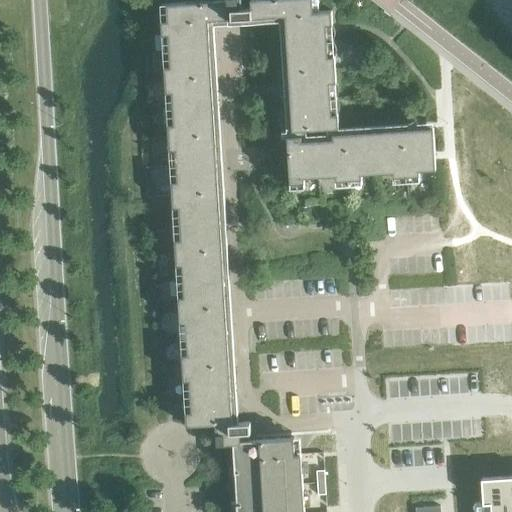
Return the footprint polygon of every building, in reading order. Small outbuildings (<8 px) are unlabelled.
[(186,426),(215,424),(233,423),(208,21),(242,19),(241,9),(240,0),(226,0),(166,4),(167,21),(161,22),(184,396),(183,400),(182,403),(182,405),(183,408),(183,409),(185,412),(186,426)] [(250,0),(251,8),(241,9),(242,19),(284,16),(292,131),(338,128),(333,39),(334,37),(334,36),(335,34),(335,32),(334,30),(334,28),(333,27),(332,25),(331,11),(313,12),(312,0),(250,0)] [(287,137),(289,184),(304,183),(304,178),(335,176),(335,181),(361,179),(361,174),(392,172),(393,177),(419,176),(419,171),(435,170),(435,157),(439,157),(437,136),(433,136),(433,128),(287,137)] [(233,423),(215,424),(216,443),(216,445),(233,444),(236,511),(304,511),(300,455),(294,455),(293,438),(251,441),(250,430),(250,422),(233,423)] [(317,495),(325,495),(324,471),(315,471),(317,495)] [(511,511),(511,476),(481,479),(483,504),(484,504),(484,511),(511,511)]
